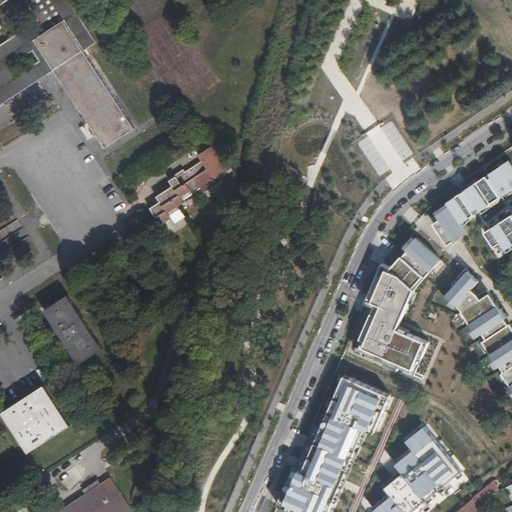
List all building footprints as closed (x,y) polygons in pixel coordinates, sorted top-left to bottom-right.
[(70,0),(0,0),(0,105),(56,69),(107,147),(136,128),(85,50),(98,42),(70,0)] [(466,51),(475,64),(487,55),(479,42),(466,51)] [(171,219),(234,178),(213,145),(199,156),(202,160),(170,181),(173,186),(157,197),(160,202),(151,208),(157,217),(167,211),(171,219)] [(511,162),(510,160),(465,191),(478,211),(511,188),(511,162)] [(448,202),(450,205),(462,223),(476,214),(462,193),(448,202)] [(462,223),(450,205),(437,213),(442,220),(436,224),(450,246),(469,234),(462,223)] [(511,215),(486,232),(500,253),(511,245),(511,215)] [(441,260),(417,238),(393,266),(384,263),(367,303),(375,306),(358,347),(418,373),(429,342),(399,328),(416,288),(441,260)] [(125,257),(112,266),(143,313),(156,304),(125,257)] [(508,282),(509,276),(511,272),(506,270),(503,275),(503,280),(508,282)] [(469,271),(447,295),(459,305),(511,385),(511,325),(488,289),(480,296),(473,290),(480,281),(469,271)] [(70,295),(47,310),(82,364),(105,348),(70,295)] [(295,465),(279,504),(298,511),(330,511),(366,429),(376,433),(393,395),(342,373),(301,468),(295,465)] [(46,386),(4,413),(31,452),(72,426),(46,386)] [(446,421),(437,431),(447,440),(456,430),(446,421)] [(376,511),(420,511),(430,504),(424,496),(462,471),(428,427),(408,440),(415,450),(397,464),(405,473),(386,487),(393,496),(375,510),(376,511)] [(471,470),(483,459),(457,431),(445,443),(471,470)] [(86,495),(60,511),(126,511),(132,509),(112,478),(101,485),(98,481),(83,491),(86,495)] [(488,497),(485,490),(473,499),(475,504),(488,497)] [(479,511),(475,504),(473,499),(457,511),(479,511)]
